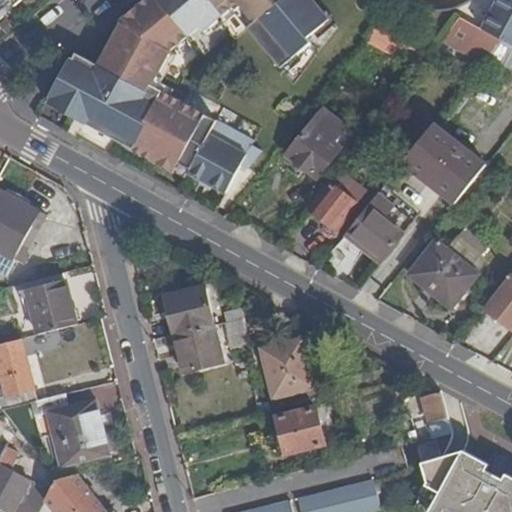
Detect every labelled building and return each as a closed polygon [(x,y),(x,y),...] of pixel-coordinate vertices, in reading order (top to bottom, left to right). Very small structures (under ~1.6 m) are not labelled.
[(0,0),(0,21),(23,0),(0,0)] [(213,183),(211,187),(226,195),(242,166),(249,170),(263,152),(252,147),(255,142),(153,86),(171,53),(199,29),(203,34),(238,5),(255,24),(248,30),(281,70),(312,45),(308,40),(330,22),(312,0),(145,0),(120,22),(121,24),(98,66),(77,54),(73,60),(71,59),(50,97),(52,99),(49,104),(88,126),(88,125),(134,150),(133,151),(175,174),(181,164),(190,169),(188,174),(202,181),(204,178),(209,180),(213,183)] [(490,15),(482,29),(502,40),(511,45),(511,0),(498,0),(496,5),(499,7),(494,17),(490,15)] [(496,5),(490,15),(494,17),(499,7),(496,5)] [(483,64),(485,62),(502,40),(482,29),(460,18),(441,41),(483,64)] [(419,69),(429,56),(376,28),(365,40),(419,69)] [(511,68),(511,76),(511,77),(511,76),(511,45),(502,40),(485,62),(502,72),(506,65),(511,68)] [(502,72),(511,77),(511,76),(511,68),(506,65),(502,72)] [(324,109),(289,156),(318,180),(355,133),(324,109)] [(452,208),(488,165),(437,122),(401,165),(452,208)] [(342,170),(311,210),(338,231),(368,190),(342,170)] [(0,251),(12,258),(38,210),(0,188),(0,251)] [(404,234),(371,209),(352,234),(357,238),(384,260),(404,234)] [(25,254),(21,251),(43,212),(38,210),(12,258),(16,260),(17,258),(22,260),(25,254)] [(352,234),(348,238),(353,242),(357,238),(352,234)] [(459,235),(448,249),(472,269),(483,255),(459,235)] [(480,275),(472,269),(448,249),(437,241),(409,276),(452,310),(480,275)] [(12,258),(0,251),(0,256),(9,262),(12,258)] [(511,279),(488,310),(511,328),(511,279)] [(78,325),(71,300),(66,280),(27,290),(29,298),(39,335),(78,325)] [(215,325),(206,287),(166,297),(170,311),(176,335),(215,325)] [(29,298),(27,290),(21,292),(23,300),(29,298)] [(245,318),(243,308),(225,313),(228,322),(245,318)] [(176,335),(170,311),(165,312),(171,337),(176,335)] [(248,341),(245,318),(228,322),(225,323),(231,345),(248,341)] [(224,362),(215,325),(176,335),(185,372),(224,362)] [(316,388),(304,339),(281,345),(284,356),(266,361),(275,398),(316,388)] [(38,401),(22,340),(0,345),(0,368),(6,391),(0,392),(0,405),(3,410),(32,402),(38,401)] [(284,356),(281,345),(263,349),(259,350),(271,399),(275,398),(266,361),(284,356)] [(448,419),(442,393),(424,398),(432,424),(448,419)] [(98,441),(89,402),(69,407),(66,394),(38,401),(32,402),(35,416),(49,412),(55,436),(62,466),(111,454),(107,439),(98,441)] [(107,439),(98,400),(89,402),(98,441),(107,439)] [(326,444),(317,408),(277,418),(287,454),(326,444)] [(451,434),(448,419),(432,424),(434,431),(412,437),(414,443),(451,434)] [(412,437),(408,421),(394,424),(391,425),(398,448),(400,447),(414,443),(412,437)] [(511,511),(511,477),(507,475),(511,469),(501,464),(492,459),(489,465),(464,451),(463,452),(442,458),(438,444),(420,449),(424,463),(422,464),(428,483),(420,498),(434,506),(444,511),(511,511)] [(39,511),(51,492),(12,471),(20,455),(7,448),(1,459),(0,461),(0,504),(14,511),(39,511)] [(511,466),(511,462),(495,453),(492,459),(501,464),(511,469),(511,466)] [(108,511),(79,475),(57,480),(82,511),(108,511)] [(82,511),(57,480),(51,492),(39,511),(82,511)] [(301,511),(374,511),(382,510),(375,480),(299,499),(301,511)] [(293,511),(291,501),(246,511),(293,511)]
